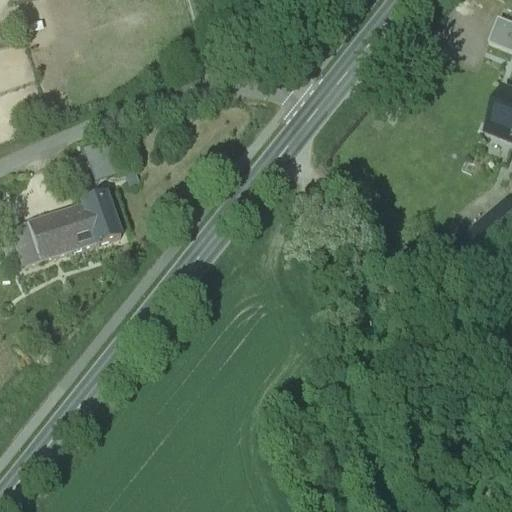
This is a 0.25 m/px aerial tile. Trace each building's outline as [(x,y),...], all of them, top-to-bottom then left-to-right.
[(511,29),(498,25),(489,49),(511,58),(511,29)] [(511,146),(511,100),(503,97),(488,137),(511,146)] [(87,156),(99,185),(120,176),(108,148),(87,156)] [(103,201),(79,210),(80,212),(66,217),(79,254),(92,250),(93,252),(118,243),(103,201)] [(511,207),(509,204),(491,218),(506,235),(509,238),(511,235),(511,207)] [(66,217),(53,221),(65,259),(79,254),(66,217)] [(490,217),(458,245),(474,264),(506,235),(491,218),(490,217)] [(65,259),(53,221),(25,231),(36,261),(39,269),(65,259)] [(25,231),(10,236),(21,265),(36,261),(25,231)] [(506,235),(474,264),(481,271),(494,259),(506,273),(511,267),(511,241),(509,238),(506,235)] [(361,511),(323,415),(272,435),(302,511),(361,511)]
